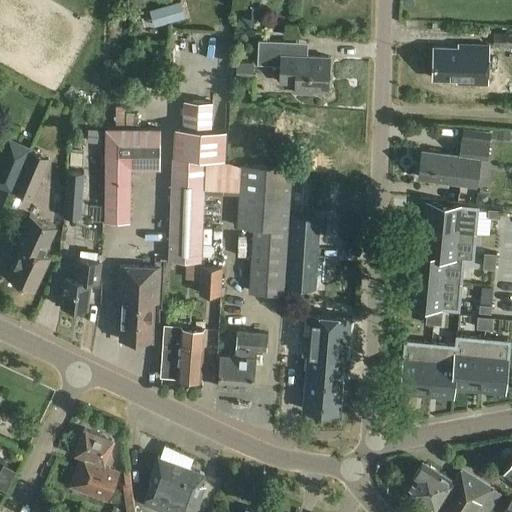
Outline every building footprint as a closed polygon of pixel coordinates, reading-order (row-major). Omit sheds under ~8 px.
[(153,25),(185,16),(180,1),(149,10),(153,25)] [(249,6),(239,17),(252,27),(261,16),(249,6)] [(511,34),(487,33),(486,47),(511,48),(511,34)] [(331,56),(308,55),(307,55),(294,55),(294,41),(259,39),(258,64),(281,65),(280,81),(296,82),(296,92),(312,93),(313,89),(329,90),(331,56)] [(432,78),(475,80),(476,49),(433,48),(432,78)] [(251,77),(252,64),(237,64),(236,76),(251,77)] [(174,157),(172,157),(168,259),(200,260),(203,159),(223,160),(225,130),(211,129),(212,101),(184,100),(182,128),(175,128),(174,157)] [(158,168),(158,127),(104,127),(104,220),(129,220),(129,167),(158,168)] [(463,127),(461,140),(489,143),(490,137),(491,131),(463,127)] [(497,138),(497,139),(509,140),(510,130),(497,129),(497,130),(497,138)] [(103,130),(91,130),(91,142),(92,142),(101,142),(103,142),(103,130)] [(0,158),(0,185),(11,190),(28,149),(28,148),(8,140),(0,158)] [(486,162),(489,143),(461,140),(458,157),(422,151),(418,178),(475,186),(478,160),(486,162)] [(11,190),(33,199),(49,158),(28,149),(11,190)] [(250,291),(283,293),(290,168),(242,165),(238,226),(254,227),(250,291)] [(68,172),(66,202),(81,203),(83,173),(68,172)] [(291,182),(291,191),(299,192),(299,182),(291,182)] [(391,211),(415,212),(415,199),(392,198),(391,211)] [(427,202),(425,229),(475,233),(477,207),(427,202)] [(488,208),(488,216),(500,216),(500,209),(488,208)] [(34,288),(49,256),(46,254),(49,248),(47,247),(56,227),(30,214),(16,243),(22,246),(7,276),(34,288)] [(292,215),(288,275),(310,276),(314,216),(292,215)] [(413,252),(413,253),(472,259),(475,233),(425,229),(422,253),(413,252)] [(80,250),(79,258),(96,260),(97,252),(80,250)] [(484,252),(483,268),(494,269),(495,269),(496,257),(496,253),(484,252)] [(413,253),(410,279),(461,283),(463,259),(472,260),(472,259),(413,253)] [(64,277),(62,289),(56,289),(55,302),(61,303),(60,305),(87,309),(90,280),(96,281),(99,262),(79,259),(76,278),(64,277)] [(185,279),(200,279),(199,293),(220,294),(222,267),(201,266),(201,262),(186,261),(185,279)] [(158,302),(160,267),(120,265),(117,300),(122,301),(120,339),(152,340),(154,302),(158,302)] [(410,279),(408,305),(419,306),(458,310),(461,283),(410,279)] [(225,296),(237,300),(242,284),(230,280),(225,296)] [(479,311),(479,312),(490,313),(490,312),(491,305),(491,304),(479,304),(479,311)] [(426,311),(425,322),(441,323),(441,312),(426,311)] [(306,315),(302,355),(307,355),(348,359),(351,320),(306,315)] [(477,316),(476,328),(491,329),(492,318),(492,317),(477,316)] [(201,378),(204,345),(202,345),(204,327),(165,324),(161,375),(201,378)] [(266,349),(267,332),(237,330),(235,356),(221,355),(219,387),(253,389),(255,349),(266,349)] [(431,343),(426,393),(452,396),(457,336),(456,336),(455,346),(431,343)] [(457,336),(452,396),(453,396),(454,386),(478,389),(483,339),(457,336)] [(483,339),(478,389),(505,391),(509,341),(483,339)] [(405,341),(400,391),(426,393),(431,343),(405,341)] [(307,355),(302,409),(338,412),(342,372),(347,373),(348,359),(307,355)] [(71,483),(110,499),(120,472),(105,466),(115,440),(85,429),(75,455),(81,458),(71,483)] [(144,505),(163,511),(196,511),(206,486),(200,484),(204,474),(159,456),(150,478),(154,480),(144,505)] [(511,460),(501,474),(511,482),(511,460)] [(414,477),(445,496),(447,493),(456,498),(458,495),(480,509),(493,488),(462,469),(454,482),(423,462),(414,477)] [(405,491),(435,511),(434,511),(477,511),(480,509),(458,495),(456,498),(447,493),(445,496),(414,477),(405,491)] [(511,511),(511,497),(502,511),(511,511)]
